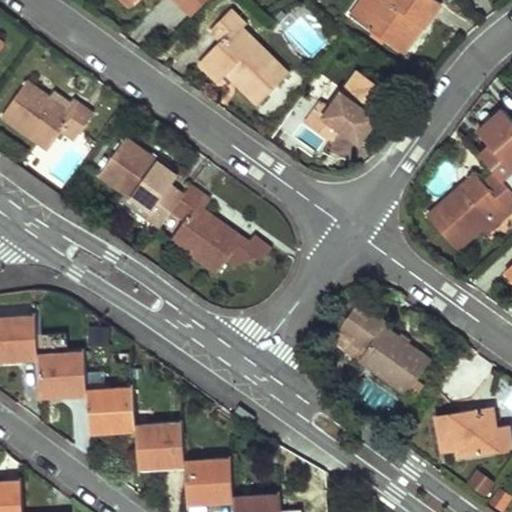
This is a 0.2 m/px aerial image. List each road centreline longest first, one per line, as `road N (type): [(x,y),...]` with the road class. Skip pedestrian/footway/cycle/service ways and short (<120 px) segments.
road 1 (residential): [(29,0),(351,229)]
road 2 (tertiary): [(254,355),(31,207)]
road 3 (tertiary): [(466,511),(254,355)]
road 4 (tertiary): [(20,238),(234,379)]
road 5 (residential): [(351,229),(479,59),(511,31)]
road 6 (tertiary): [(234,379),(422,511)]
road 7 (residential): [(351,229),(511,347)]
road 8 (residential): [(254,355),(351,229)]
road 9 (residential): [(121,511),(0,421)]
